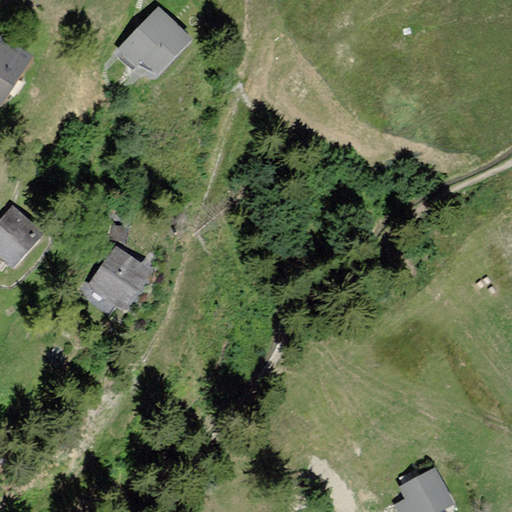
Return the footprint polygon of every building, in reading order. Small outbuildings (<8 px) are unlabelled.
[(158,7),(118,48),(136,65),(142,59),(158,75),(191,39),(158,7)] [(0,35),(0,105),(32,55),(0,35)] [(13,205),(0,219),(0,255),(14,267),(44,234),(13,205)] [(116,245),(89,285),(127,310),(153,270),(116,245)] [(431,467),(398,487),(405,500),(395,506),(398,511),(438,511),(452,504),(431,467)]
